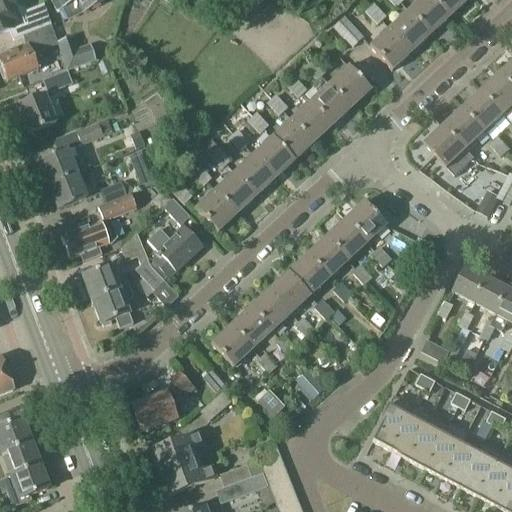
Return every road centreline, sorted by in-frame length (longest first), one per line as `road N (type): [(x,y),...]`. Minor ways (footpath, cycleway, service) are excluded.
road 1 (residential): [(61,391),(133,359),(357,155)]
road 2 (residential): [(304,459),(320,430),(381,373),(454,234)]
road 3 (residential): [(357,155),(511,16)]
road 4 (secondary): [(61,391),(0,228)]
road 5 (residential): [(454,234),(357,155)]
road 6 (residential): [(412,511),(304,459)]
